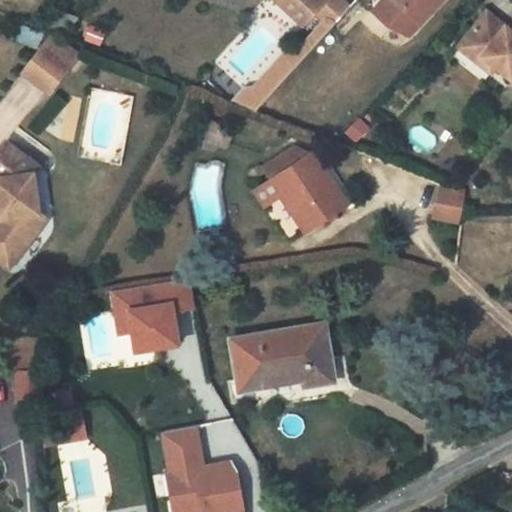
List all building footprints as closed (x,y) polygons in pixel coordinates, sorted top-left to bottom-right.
[(278,0),(295,15),(305,4),(314,13),(326,0),(278,0)] [(326,0),(314,13),(330,27),(354,2),(351,0),(326,0)] [(380,22),(396,6),(390,0),(382,0),(370,13),(380,22)] [(390,0),(396,6),(380,22),(386,28),(406,38),(440,0),(390,0)] [(305,4),(295,15),(304,24),(314,13),(305,4)] [(497,25),(485,15),(456,50),(477,66),(481,60),(494,72),(510,84),(511,81),(511,23),(505,32),(503,30),(499,36),(496,34),(495,28),(497,25)] [(40,46),(21,70),(48,91),(67,67),(40,46)] [(490,77),(494,72),(481,60),(477,66),(490,77)] [(246,85),(233,100),(255,108),(269,93),(261,86),(246,85)] [(209,121),(207,128),(219,133),(217,139),(228,143),(233,130),(209,121)] [(204,134),(217,139),(219,133),(207,128),(204,134)] [(37,167),(7,143),(0,151),(0,245),(15,258),(38,231),(29,224),(28,214),(40,212),(32,173),(37,167)] [(265,167),(274,179),(312,153),(294,147),(265,167)] [(346,204),(312,153),(274,179),(273,180),(281,194),(306,231),(346,204)] [(264,173),(259,166),(249,172),(254,180),(264,173)] [(263,205),(281,194),(273,180),(255,192),(263,205)] [(463,196),(435,190),(430,218),(458,223),(463,196)] [(48,218),(40,212),(28,214),(29,224),(38,231),(48,218)] [(0,257),(10,265),(15,258),(0,245),(0,257)] [(191,278),(113,290),(118,320),(131,318),(134,331),(137,351),(178,345),(173,312),(196,308),(191,278)] [(131,318),(118,320),(121,333),(134,331),(131,318)] [(231,339),(240,394),(257,391),(256,387),(303,380),(305,386),(334,381),(325,324),(231,339)] [(43,394),(43,372),(18,372),(17,392),(43,394)] [(42,414),(43,394),(17,392),(17,414),(42,414)] [(81,414),(54,419),(57,432),(84,427),(81,414)] [(54,419),(45,421),(45,446),(86,439),(84,427),(57,432),(54,419)] [(196,426),(164,433),(171,473),(167,474),(173,511),(243,511),(237,473),(229,461),(204,466),(196,426)]
